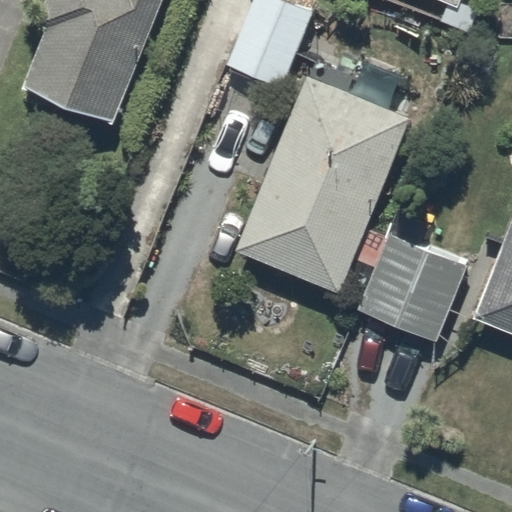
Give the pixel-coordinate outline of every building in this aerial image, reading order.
[(47,20),(23,79),(114,116),(161,0),(43,0),(37,16),(47,20)] [(302,0),(249,0),(225,57),(282,82),(316,6),(302,0)] [(308,66),(236,240),(341,284),(413,110),(384,98),(395,70),(360,56),(354,70),(318,55),(313,68),(308,66)] [(511,218),(474,308),(511,323),(511,218)] [(391,225),(357,303),(437,337),(470,259),(391,225)]
